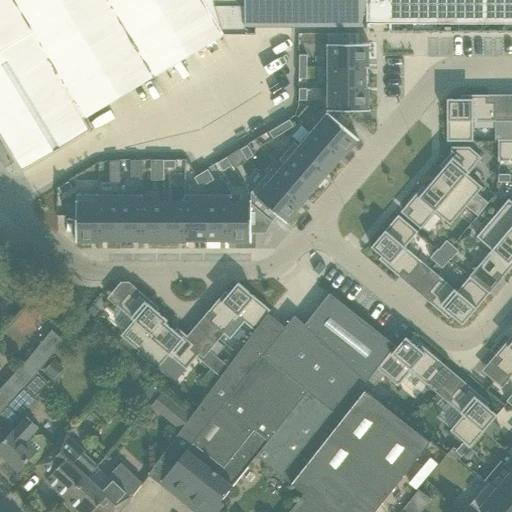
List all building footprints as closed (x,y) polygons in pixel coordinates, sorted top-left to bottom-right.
[(223,33),(202,0),(0,0),(0,135),(22,173),(91,130),(83,117),(223,33)] [(511,0),(202,0),(223,33),(245,26),(365,26),(368,26),(368,31),(441,31),(468,31),(492,31),(511,31),(511,0)] [(326,44),(326,46),(328,46),(328,67),(367,67),(367,68),(368,68),(368,67),(368,45),(369,45),(369,44),(356,44),(356,35),(357,35),(357,33),(326,33),(326,35),(328,35),(328,44),(326,44)] [(299,55),(299,67),(307,67),(307,55),(299,55)] [(299,67),(298,79),(307,79),(307,67),(299,67)] [(328,67),(328,88),(367,88),(367,87),(367,68),(367,67),(328,67)] [(326,110),(326,111),(369,111),(369,110),(368,110),(368,89),(368,87),(367,87),(367,88),(328,88),(328,110),(326,110)] [(298,88),(298,100),(306,100),(307,88),(298,88)] [(446,99),(446,141),(472,141),(472,122),(494,121),(495,121),(494,101),(487,101),(487,97),(488,97),(488,95),(460,95),(460,99),(446,99)] [(326,114),(312,130),(342,156),(342,157),(343,157),(357,140),(358,141),(359,140),(344,127),(335,120),(326,112),(325,113),(326,114)] [(340,115),(335,120),(344,127),(348,122),(340,115)] [(289,119),(278,126),(283,133),(293,126),(289,119)] [(278,126),(268,132),(272,139),(283,133),(278,126)] [(299,146),(298,147),(328,172),(342,157),(342,156),(312,130),(299,146)] [(506,131),(494,131),(494,140),(497,140),(506,140),(506,131)] [(497,140),(497,162),(511,161),(511,139),(506,140),(497,140)] [(293,141),(278,159),(283,164),(284,163),(314,189),(328,172),(298,147),(299,146),(293,141)] [(247,145),(240,149),(246,160),(253,155),(247,145)] [(442,169),(434,178),(467,205),(474,197),(482,187),(467,174),(481,157),(469,147),(450,147),(450,148),(453,148),(453,153),(450,153),(439,166),(442,169)] [(226,157),(217,163),(222,171),(231,165),(226,157)] [(108,161),(108,170),(120,170),(120,160),(108,161)] [(130,160),(130,178),(141,178),(141,160),(130,160)] [(151,160),(151,171),(163,171),(163,160),(151,160)] [(175,160),(163,160),(163,168),(175,168),(175,160)] [(271,179),(270,180),(300,205),(301,204),(314,189),(284,163),(283,164),(271,179)] [(207,169),(200,173),(207,184),(213,180),(207,169)] [(200,173),(193,177),(200,188),(207,184),(200,173)] [(250,200),(250,203),(272,221),(277,215),(287,224),(288,223),(287,222),(302,205),(301,204),(300,205),(270,180),(271,179),(265,174),(250,192),(250,200)] [(498,174),(497,182),(510,182),(510,174),(498,174)] [(410,210),(404,216),(420,229),(434,212),(450,225),(466,206),(467,205),(434,178),(425,188),(422,186),(404,206),(406,207),(410,210)] [(68,182),(57,188),(62,195),(72,188),(68,182)] [(75,194),(75,243),(77,243),(77,242),(99,242),(99,241),(98,241),(98,194),(75,194)] [(98,194),(98,241),(99,241),(120,241),(120,231),(120,194),(98,194)] [(120,231),(120,241),(140,241),(141,241),(141,201),(142,201),(142,194),(120,194),(120,231)] [(183,194),(183,201),(184,201),(184,213),(184,216),(184,241),(186,241),(206,241),(206,194),(183,194)] [(206,194),(206,241),(227,241),(228,241),(228,201),(229,201),(229,194),(206,194)] [(467,205),(466,206),(477,215),(485,206),(474,197),(467,205)] [(511,202),(508,199),(492,218),(511,235),(511,202)] [(227,241),(227,242),(249,242),(249,243),(250,243),(250,233),(265,233),(272,221),(250,203),(250,200),(249,200),(249,201),(229,201),(228,201),(228,241),(227,241)] [(140,241),(140,242),(163,242),(163,201),(142,201),(141,201),(141,241),(140,241)] [(163,201),(163,242),(186,242),(186,241),(184,241),(184,216),(184,213),(184,201),(183,201),(163,201)] [(398,215),(370,247),(381,256),(378,259),(399,277),(400,276),(399,275),(402,272),(408,277),(421,261),(404,247),(417,232),(398,215)] [(511,235),(492,218),(476,237),(491,250),(477,267),(492,280),(497,274),(500,277),(501,278),(511,265),(511,235)] [(446,240),(438,249),(443,254),(444,255),(452,245),(446,240)] [(452,245),(444,255),(449,259),(450,260),(458,251),(452,245)] [(437,249),(429,258),(435,263),(443,254),(438,249),(437,249)] [(443,254),(435,263),(442,268),(449,259),(444,255),(443,254)] [(440,277),(426,293),(432,297),(429,301),(429,300),(428,302),(448,319),(451,316),(462,325),(489,293),(469,276),(456,291),(440,277)] [(212,314),(208,320),(223,334),(229,339),(244,322),(254,331),(267,313),(269,310),(237,283),(228,293),(225,290),(208,311),(209,312),(212,314)] [(130,290),(116,306),(133,321),(124,331),(120,336),(139,352),(164,322),(165,323),(167,320),(156,311),(159,308),(139,290),(138,292),(135,295),(130,290)] [(329,295),(305,326),(365,382),(394,345),(329,295)] [(194,412),(181,430),(159,460),(171,469),(165,476),(161,481),(187,502),(219,464),(223,467),(253,429),(269,441),(308,392),(341,417),(361,387),(365,382),(305,326),(294,315),(285,327),(267,313),(254,331),(228,366),(220,377),(194,412)] [(164,322),(139,352),(158,368),(169,355),(186,370),(196,357),(199,354),(193,349),(196,346),(197,345),(187,336),(177,327),(174,330),(165,323),(164,322)] [(498,359),(494,365),(509,378),(511,375),(511,335),(494,356),(495,357),(495,356),(498,359)] [(396,346),(376,368),(384,375),(397,386),(410,371),(427,385),(441,370),(435,365),(438,362),(439,361),(419,343),(416,346),(405,337),(396,346)] [(217,340),(209,350),(214,355),(216,356),(224,346),(217,340)] [(34,352),(20,368),(21,369),(31,378),(46,361),(34,352)] [(214,355),(206,365),(220,377),(228,366),(216,356),(214,355)] [(53,359),(43,370),(52,377),(61,366),(53,359)] [(133,367),(124,376),(132,383),(141,373),(147,366),(140,359),(133,367)] [(20,368),(0,390),(0,395),(9,404),(23,388),(31,378),(21,369),(20,368)] [(366,382),(361,387),(368,393),(384,375),(376,368),(366,382)] [(151,384),(143,393),(149,399),(157,389),(151,384)] [(459,385),(445,401),(462,415),(449,430),(463,442),(469,447),(483,431),(491,422),(497,415),(486,406),(489,403),(468,385),(467,387),(464,390),(459,385)] [(341,417),(339,420),(291,483),(306,494),(290,511),(374,511),(430,442),(368,393),(361,387),(341,417)] [(36,400),(23,388),(9,404),(0,414),(11,425),(12,426),(36,400)] [(269,441),(257,455),(291,483),(339,420),(341,417),(308,392),(269,441)] [(169,421),(181,430),(194,412),(184,402),(169,421)] [(26,416),(8,435),(0,443),(0,454),(18,471),(28,459),(33,464),(47,449),(52,444),(41,434),(35,436),(34,431),(38,427),(26,416)] [(416,417),(411,423),(420,431),(425,425),(416,417)] [(491,422),(483,431),(492,438),(500,429),(491,422)] [(187,502),(199,511),(217,511),(225,503),(222,500),(257,455),(269,441),(253,429),(223,467),(219,464),(187,502)] [(45,480),(66,500),(66,499),(87,477),(97,467),(83,454),(85,452),(66,434),(66,433),(35,466),(48,477),(46,480),(45,480)] [(453,447),(447,455),(459,459),(469,447),(463,442),(456,450),(453,447)] [(495,489),(494,490),(511,504),(511,455),(503,464),(511,471),(495,489)] [(430,457),(407,477),(415,486),(438,465),(430,457)] [(66,499),(66,500),(68,501),(65,503),(74,511),(76,509),(79,511),(91,511),(97,506),(102,511),(119,511),(131,496),(130,495),(131,494),(133,495),(141,484),(141,485),(142,485),(143,484),(121,463),(120,462),(107,476),(111,479),(102,489),(100,490),(88,479),(87,477),(66,499)] [(488,482),(462,511),(511,511),(511,504),(494,490),(495,489),(488,482)]
